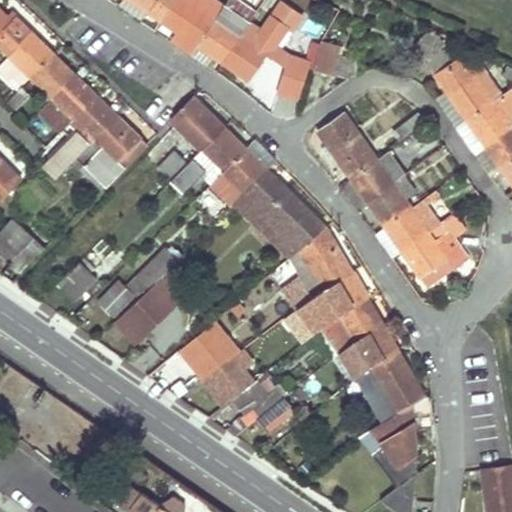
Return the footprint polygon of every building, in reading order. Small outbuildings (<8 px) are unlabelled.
[(175,0),(128,0),(161,22),(175,0)] [(175,0),(161,22),(198,47),(216,20),(187,0),(175,0)] [(215,0),(187,0),(216,20),(225,6),(215,0)] [(216,20),(198,47),(223,63),(250,22),(256,13),(236,0),(228,0),(225,6),(216,20)] [(282,51),(272,44),(285,25),(290,29),(300,13),(280,0),(277,0),(269,13),(259,28),(250,22),(223,63),(248,80),(266,53),(276,60),(282,51)] [(0,46),(31,77),(53,53),(13,14),(7,20),(11,24),(4,31),(0,27),(0,46)] [(433,32),(416,48),(426,63),(452,44),(456,42),(433,32)] [(340,47),(322,42),(320,49),(317,48),(312,68),(348,79),(356,73),(357,72),(357,60),(336,59),(340,47)] [(448,94),(467,121),(500,98),(501,97),(481,67),(472,72),(452,44),(426,63),(448,94)] [(312,68),(317,48),(312,47),(307,61),(290,56),(287,67),(279,91),(298,97),(308,67),(312,68)] [(290,56),(282,51),(276,60),(287,67),(290,56)] [(44,99),(48,103),(75,74),(53,53),(31,77),(49,94),(44,99)] [(68,125),(74,119),(97,96),(75,74),(48,103),(41,110),(62,131),(68,125)] [(8,101),(12,105),(16,109),(30,95),(22,87),(8,101)] [(467,121),(448,94),(438,101),(447,113),(457,128),(467,121)] [(97,96),(74,119),(83,128),(43,167),(56,180),(82,154),(118,116),(97,96)] [(194,98),(172,122),(202,151),(225,128),(194,98)] [(471,148),(475,153),(511,125),(511,114),(500,98),(467,121),(480,141),(471,148)] [(401,141),(414,132),(426,122),(419,113),(394,132),(401,141)] [(377,159),(345,114),(318,133),(327,145),(334,156),(351,179),(377,159)] [(118,116),(82,154),(90,161),(85,166),(107,187),(125,168),(118,161),(140,138),(118,116)] [(480,141),(467,121),(457,128),(464,138),(471,148),(480,141)] [(486,149),(501,170),(511,161),(511,125),(475,153),(477,156),(486,149)] [(247,149),(225,128),(202,151),(185,168),(173,180),(172,181),(184,192),(207,170),(212,174),(208,180),(212,184),(212,183),(247,149)] [(405,140),(409,145),(413,150),(425,141),(418,131),(405,140)] [(125,168),(148,146),(140,138),(118,161),(125,168)] [(263,150),(254,142),(247,149),(268,170),(276,163),(263,150)] [(334,156),(327,145),(322,149),(329,160),(334,156)] [(245,193),(268,170),(247,149),(212,183),(212,184),(225,196),(237,185),(245,193)] [(486,149),(477,156),(482,163),(492,176),(501,170),(486,149)] [(377,159),(351,179),(368,203),(395,183),(404,176),(406,174),(389,151),(377,159)] [(173,180),(185,168),(172,155),(157,168),(173,180)] [(0,200),(21,180),(0,158),(0,200)] [(511,161),(501,170),(511,185),(511,191),(506,196),(509,201),(511,199),(511,161)] [(326,227),(268,170),(245,193),(235,203),(291,258),(326,227)] [(385,227),(412,207),(407,201),(410,198),(404,189),(410,184),(404,176),(395,183),(368,203),(385,227)] [(403,252),(440,225),(426,205),(438,196),(434,191),(423,199),(412,207),(385,227),(403,252)] [(466,258),(453,239),(465,230),(454,214),(440,225),(403,252),(427,287),(466,258)] [(0,247),(14,261),(13,263),(11,265),(21,274),(45,249),(11,219),(0,232),(0,247)] [(352,272),(326,227),(291,258),(309,290),(302,295),(298,298),(293,301),(299,308),(316,295),(352,272)] [(136,279),(147,291),(152,286),(155,283),(167,271),(178,260),(167,249),(136,279)] [(284,263),(302,295),(309,290),(291,258),(284,263)] [(58,283),(67,292),(75,300),(98,277),(81,260),(58,283)] [(187,291),(167,271),(155,283),(174,303),(187,291)] [(367,298),(352,272),(316,295),(299,308),(288,316),(307,339),(317,331),(322,327),(339,314),(367,298)] [(98,303),(106,310),(114,318),(135,297),(119,281),(98,303)] [(147,291),(133,304),(156,327),(177,307),(174,303),(155,283),(152,286),(147,291)] [(383,325),(367,298),(339,314),(322,327),(340,353),(342,351),(353,342),(383,325)] [(133,304),(111,326),(114,329),(123,339),(134,349),(156,327),(133,304)] [(206,328),(181,349),(205,378),(215,371),(225,363),(239,353),(214,321),(206,328)] [(397,350),(383,325),(353,342),(342,351),(357,377),(360,375),(371,366),(397,350)] [(123,339),(114,329),(107,334),(117,344),(123,339)] [(425,396),(397,350),(371,366),(360,375),(374,400),(385,394),(396,413),(411,404),(425,396)] [(250,362),(241,351),(239,353),(225,363),(215,371),(205,378),(204,380),(213,391),(250,362)] [(342,351),(340,353),(334,358),(349,384),(357,377),(342,351)] [(234,399),(238,405),(242,410),(266,392),(257,380),(234,399)] [(396,413),(385,394),(374,400),(369,408),(380,426),(396,413)] [(258,419),(263,426),(269,432),(295,411),(284,398),(258,419)] [(411,404),(396,413),(380,426),(373,431),(387,449),(375,458),(399,489),(418,474),(419,473),(411,404)] [(511,468),(511,466),(497,468),(482,471),(484,486),(511,481),(511,468)] [(413,511),(418,474),(399,489),(382,501),(397,511),(413,511)] [(511,511),(511,481),(484,486),(487,511),(511,511)] [(132,484),(125,492),(119,501),(134,511),(164,511),(167,509),(160,504),(132,484)] [(163,501),(160,504),(167,509),(171,511),(183,511),(183,503),(173,496),(163,501)]
